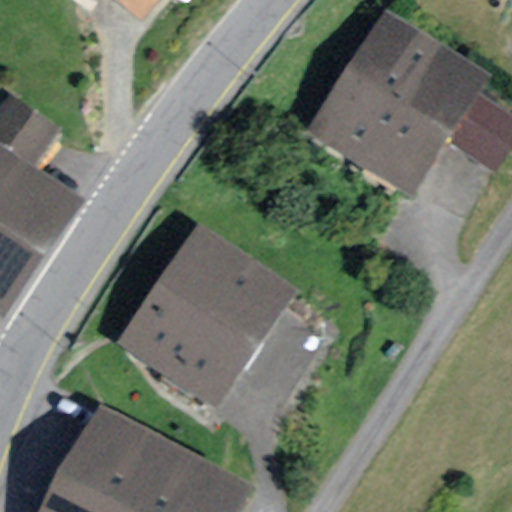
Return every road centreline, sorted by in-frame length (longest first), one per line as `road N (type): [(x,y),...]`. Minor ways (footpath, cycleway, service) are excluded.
road 1 (tertiary): [(271,0),(184,106),(19,363)]
road 2 (residential): [(511,227),(330,511)]
